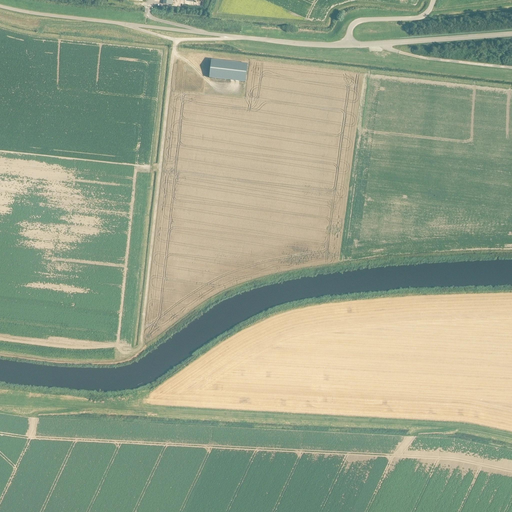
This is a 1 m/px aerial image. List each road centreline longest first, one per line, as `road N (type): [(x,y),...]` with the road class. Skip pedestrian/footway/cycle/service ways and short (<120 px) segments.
road 1 (unclassified): [(348,44),(0,5)]
road 2 (unclassified): [(348,44),(511,34)]
road 3 (track): [(511,69),(379,44)]
